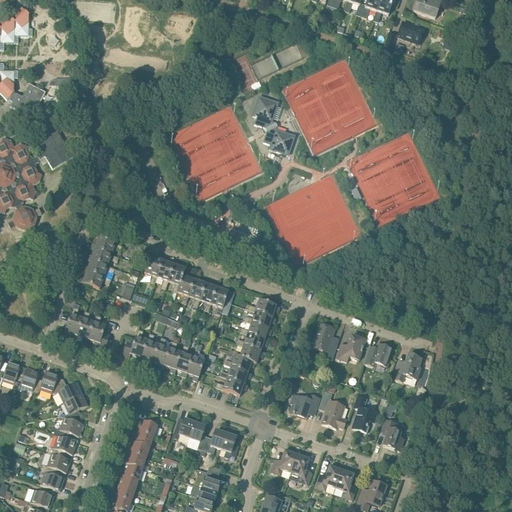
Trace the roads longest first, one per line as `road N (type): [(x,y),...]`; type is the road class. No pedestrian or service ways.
road 1 (residential): [(310,306),(91,221),(41,352)]
road 2 (residential): [(396,511),(405,485),(400,471),(261,426)]
road 3 (residential): [(122,385),(261,426)]
road 4 (residential): [(437,349),(310,306)]
road 5 (residential): [(80,511),(122,385)]
road 6 (residential): [(261,426),(310,306)]
